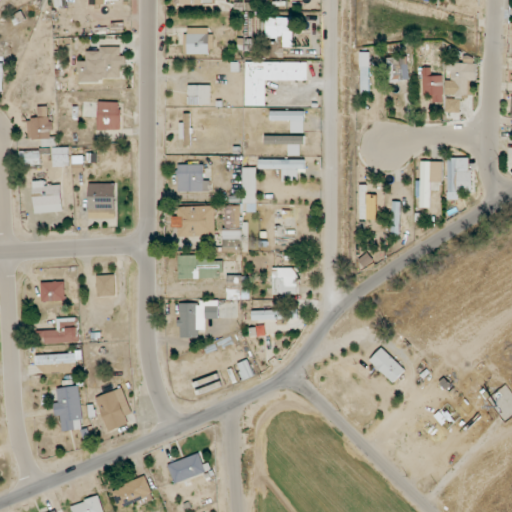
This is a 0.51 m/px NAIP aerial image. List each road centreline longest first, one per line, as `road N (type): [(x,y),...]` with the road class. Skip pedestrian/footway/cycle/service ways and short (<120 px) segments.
road 1 (tertiary): [(0,502),(274,385),(351,300),(511,195)]
road 2 (residential): [(173,430),(149,364),(150,0)]
road 3 (residential): [(26,492),(0,159)]
road 4 (residential): [(333,317),(333,0)]
road 5 (residential): [(509,197),(488,148),(493,0)]
road 6 (residential): [(433,511),(291,374)]
road 7 (residential): [(0,252),(147,245)]
